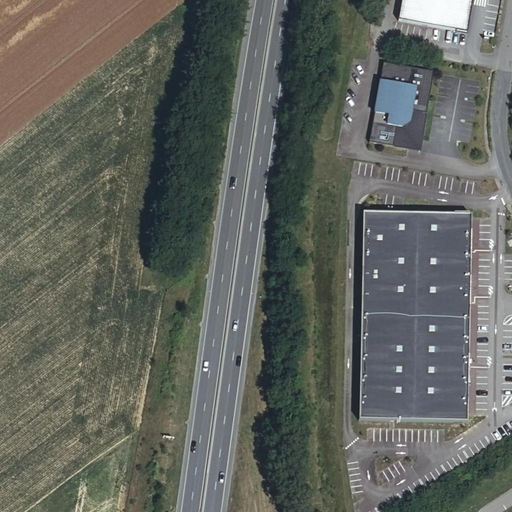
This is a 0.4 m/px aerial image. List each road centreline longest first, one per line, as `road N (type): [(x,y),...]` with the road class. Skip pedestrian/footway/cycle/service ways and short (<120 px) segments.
road 1 (primary): [(213,511),(287,0)]
road 2 (primary): [(266,0),(192,511)]
road 3 (unclassified): [(511,188),(495,122),(511,24)]
